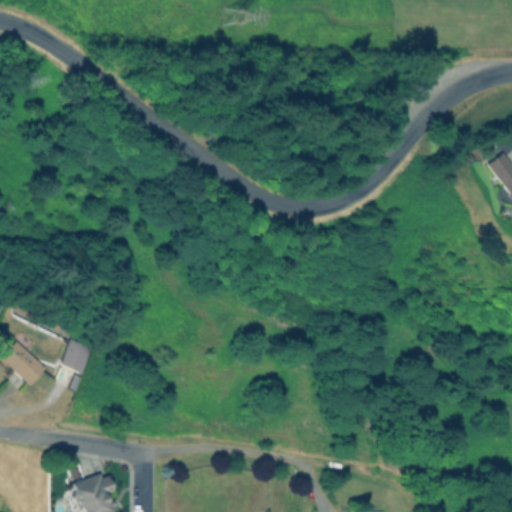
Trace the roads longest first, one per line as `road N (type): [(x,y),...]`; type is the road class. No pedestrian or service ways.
road 1 (residential): [(511,68),(451,94),(344,199),(293,208),(265,201),(44,41),(0,20)]
road 2 (residential): [(0,431),(141,459)]
